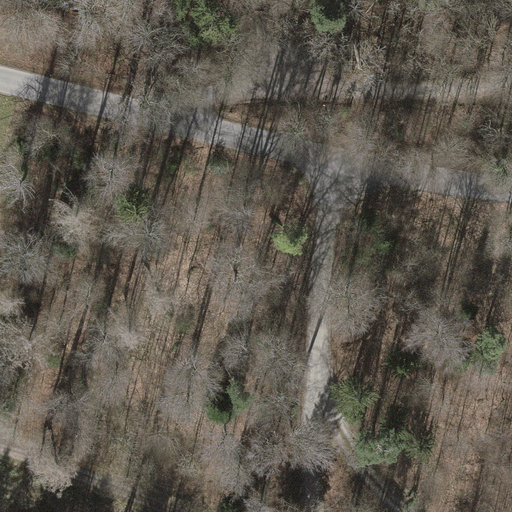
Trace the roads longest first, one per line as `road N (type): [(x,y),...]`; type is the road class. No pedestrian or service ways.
road 1 (tertiary): [(511,186),(349,179),(154,117),(0,80)]
road 2 (track): [(311,511),(318,392),(349,179)]
road 3 (track): [(154,117),(240,87),(383,87)]
road 4 (track): [(0,454),(172,511)]
road 5 (track): [(318,392),(408,511)]
road 6 (track): [(383,87),(511,87)]
